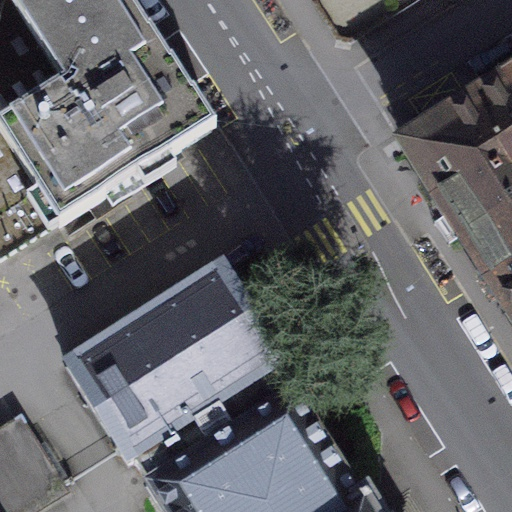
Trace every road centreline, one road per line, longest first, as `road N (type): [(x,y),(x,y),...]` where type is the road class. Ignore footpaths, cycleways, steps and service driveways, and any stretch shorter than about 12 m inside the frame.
road 1 (residential): [(296,144),(511,481)]
road 2 (residential): [(511,8),(296,144)]
road 3 (unknown): [(50,337),(88,467),(88,511)]
road 4 (residential): [(197,0),(296,144)]
